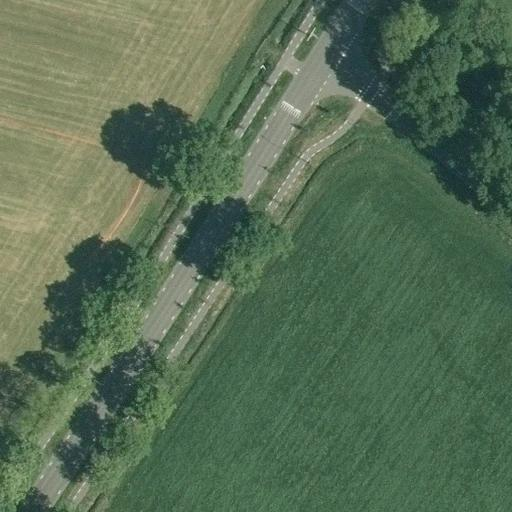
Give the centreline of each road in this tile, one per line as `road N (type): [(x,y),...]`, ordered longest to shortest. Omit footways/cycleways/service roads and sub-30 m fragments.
road 1 (tertiary): [(31,511),(322,59)]
road 2 (tertiary): [(511,214),(322,59)]
